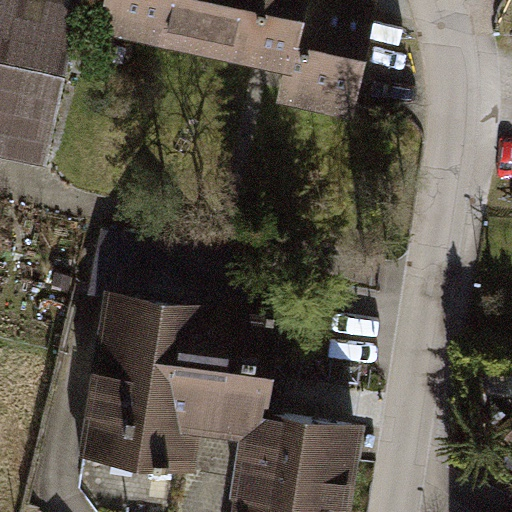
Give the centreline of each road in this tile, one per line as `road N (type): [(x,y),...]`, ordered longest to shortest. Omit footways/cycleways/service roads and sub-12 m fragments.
road 1 (unknown): [(511,408),(418,381),(222,257),(159,226),(122,223),(84,476),(93,511)]
road 2 (residential): [(435,0),(455,118),(400,511)]
